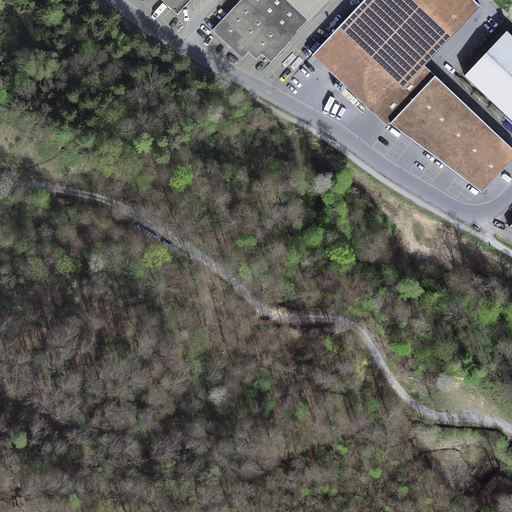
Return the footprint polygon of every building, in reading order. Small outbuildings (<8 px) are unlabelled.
[(160,0),(178,16),(192,0),(160,0)] [(271,0),(241,0),(212,31),(242,59),(248,53),(254,47),(262,55),(271,63),(291,42),(259,13),(271,0)] [(327,0),(271,0),(259,13),(291,42),(282,33),(300,14),(309,22),(329,1),(327,0)] [(365,0),(312,56),(368,109),(470,0),(365,0)] [(481,7),(473,0),(470,0),(368,109),(380,120),(387,127),(390,124),(435,76),(429,70),(425,66),(481,7)] [(282,33),(291,42),(309,22),(300,14),(282,33)] [(511,120),(511,36),(507,32),(465,76),(511,120)] [(257,60),(262,55),(254,47),(248,53),(257,60)] [(511,148),(435,76),(390,124),(482,193),(511,161),(511,148)]
